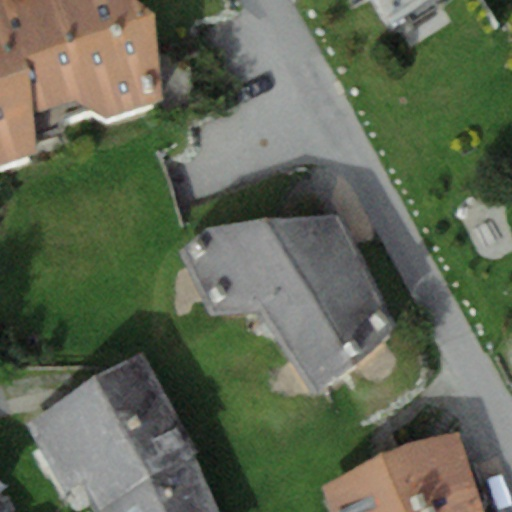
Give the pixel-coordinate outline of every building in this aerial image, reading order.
[(0,193),(36,181),(33,142),(76,129),(104,144),(163,127),(156,54),(99,0),(40,0),(0,13),(0,193)] [(359,0),(394,54),(479,0),(359,0)] [(361,388),(395,345),(348,238),(205,244),(180,260),(211,325),(262,328),(315,412),(361,388)] [(222,511),(195,451),(143,354),(92,375),(22,423),(69,492),(82,480),(101,511),(222,511)] [(484,511),(456,434),(391,458),(411,511),(484,511)] [(411,511),(391,458),(323,486),(331,511),(411,511)]
